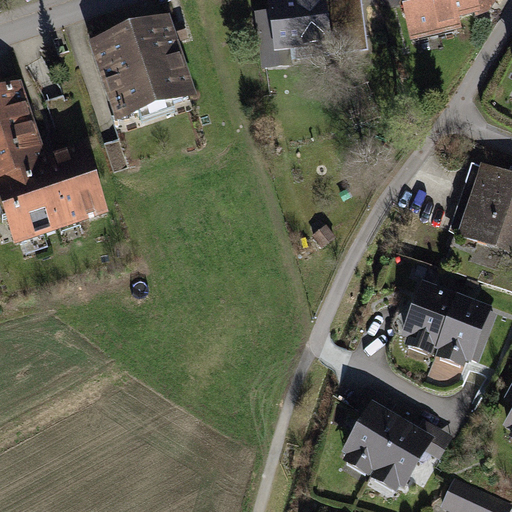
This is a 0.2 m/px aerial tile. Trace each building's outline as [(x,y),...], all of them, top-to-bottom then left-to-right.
[(406,0),(407,4),(404,9),(405,15),(411,18),(415,33),(457,23),(455,17),(483,10),(490,0),(406,0)] [(323,1),(271,8),(272,13),(257,15),(262,52),(296,48),(297,59),(330,55),(323,1)] [(364,38),(360,7),(330,11),(335,42),(364,38)] [(128,39),(96,50),(119,118),(190,95),(167,26),(140,35),(139,31),(126,36),(128,39)] [(17,90),(0,95),(0,193),(4,204),(10,202),(15,217),(9,219),(16,242),(61,227),(59,221),(75,215),(77,222),(103,213),(82,151),(42,165),(17,90)] [(511,178),(477,167),(455,234),(486,245),(488,239),(511,246),(511,178)] [(322,247),(334,238),(326,228),(314,237),(322,247)] [(457,302),(424,289),(406,336),(411,338),(410,340),(433,349),(434,346),(439,348),(457,302)] [(494,316),(457,302),(439,348),(442,350),(441,352),(465,361),(466,358),(476,362),(494,316)] [(394,405),(371,391),(359,411),(368,416),(347,452),(351,454),(349,457),(371,470),(373,467),(376,469),(401,426),(387,418),(394,405)] [(422,439),(401,426),(376,469),(379,471),(377,473),(399,486),(400,484),(404,486),(437,430),(430,426),(422,439)] [(507,511),(510,507),(456,482),(444,508),(453,511),(507,511)]
